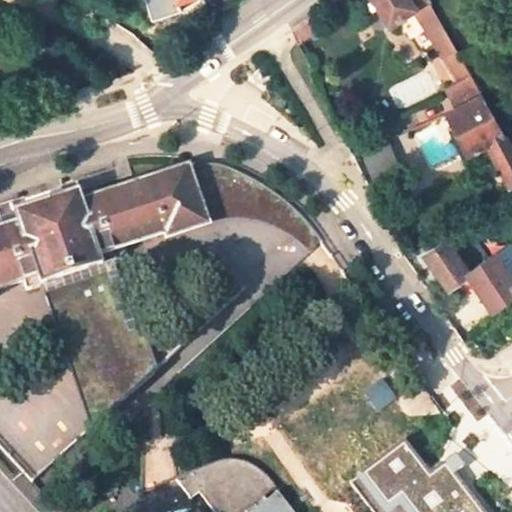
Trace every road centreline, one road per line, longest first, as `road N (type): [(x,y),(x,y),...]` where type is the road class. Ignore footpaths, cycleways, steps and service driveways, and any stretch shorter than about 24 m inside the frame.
road 1 (residential): [(169,100),(275,145),(317,175),(498,408)]
road 2 (tertiary): [(0,148),(169,100)]
road 3 (tertiary): [(169,100),(172,86),(297,0)]
